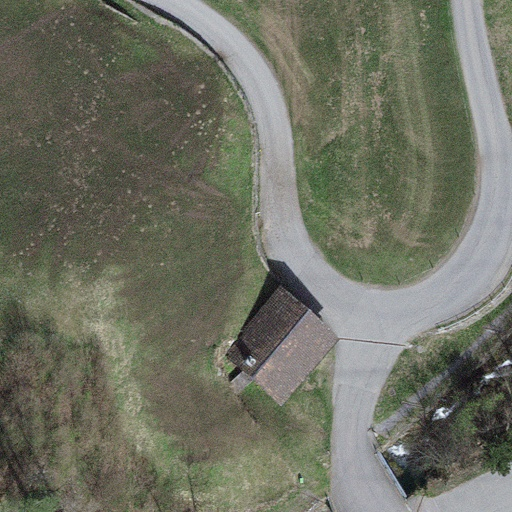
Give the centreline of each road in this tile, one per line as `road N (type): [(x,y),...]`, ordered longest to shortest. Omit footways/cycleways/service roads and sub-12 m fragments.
road 1 (unclassified): [(374,316),(326,299),(292,253),(279,128),(255,65),(230,37),(166,0)]
road 2 (residential): [(374,316),(422,310),(461,289),(496,240),(501,158),(467,0)]
road 3 (unclassified): [(353,471),(349,436),(374,316)]
